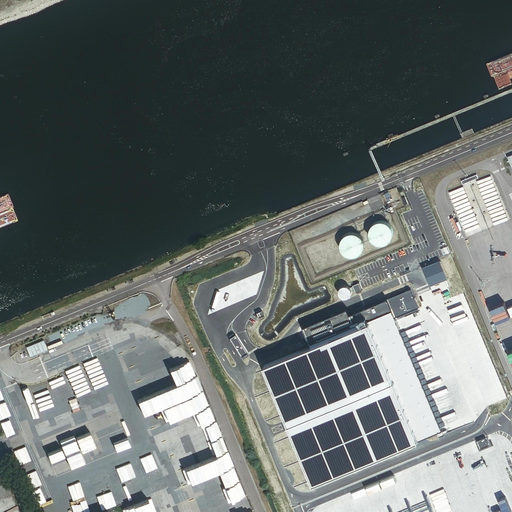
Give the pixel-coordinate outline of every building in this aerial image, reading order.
[(478,179),(477,175),(462,180),(463,184),(478,179)] [(371,237),(372,239),(373,239),(374,241),(376,242),(378,244),(380,244),(382,245),(385,244),(387,244),(389,242),(391,241),(393,239),(394,237),(394,234),(395,232),(394,229),(394,227),(392,225),(391,223),(389,222),(387,221),(385,220),(382,220),(380,221),(377,221),(376,222),(374,224),(372,226),(371,228),(371,230),(370,233),(371,235),(371,237)] [(364,250),(365,248),(365,247),(366,245),(365,242),(365,240),(364,238),(362,236),(361,235),(359,234),(357,233),(355,233),(352,233),(350,233),(348,234),(346,235),(345,237),(343,239),(342,241),(342,243),(342,246),(342,248),(343,250),(345,252),(346,254),(348,255),(350,256),(352,256),(355,256),(357,256),(359,255),(361,254),(363,252),(364,250)] [(440,261),(423,268),(430,285),(447,278),(440,261)] [(359,283),(353,286),(356,293),(362,291),(359,283)] [(342,296),(344,297),(346,297),(348,297),(350,296),(351,294),(352,292),(352,290),(352,288),(350,287),(349,285),(347,285),(345,285),(343,286),(341,287),(340,289),(340,290),(340,292),(341,294),(342,296)] [(311,346),(264,366),(314,483),(440,429),(392,318),(420,307),(412,289),(351,315),(348,308),(303,327),(311,346)] [(236,335),(229,339),(240,357),(247,353),(236,335)]
